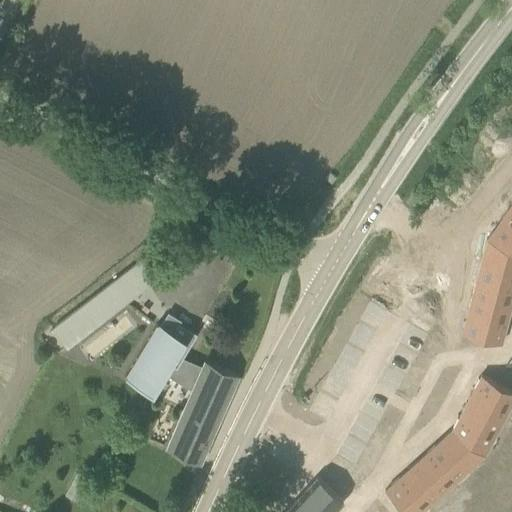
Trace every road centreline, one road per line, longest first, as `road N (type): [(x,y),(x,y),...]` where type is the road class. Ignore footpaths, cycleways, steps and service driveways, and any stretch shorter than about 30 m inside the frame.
road 1 (unclassified): [(331,273),(299,248),(0,97)]
road 2 (secondary): [(331,273),(511,7)]
road 3 (secondary): [(213,511),(331,273)]
